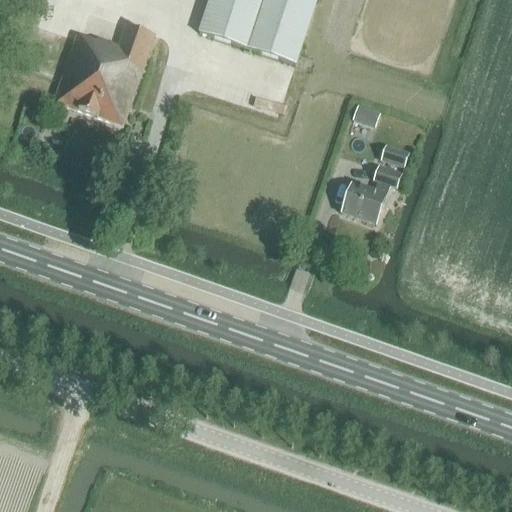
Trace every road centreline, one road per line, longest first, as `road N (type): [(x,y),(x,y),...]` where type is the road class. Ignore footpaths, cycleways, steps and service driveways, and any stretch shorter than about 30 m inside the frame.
road 1 (primary): [(511,432),(0,247)]
road 2 (unclassified): [(430,511),(0,360)]
